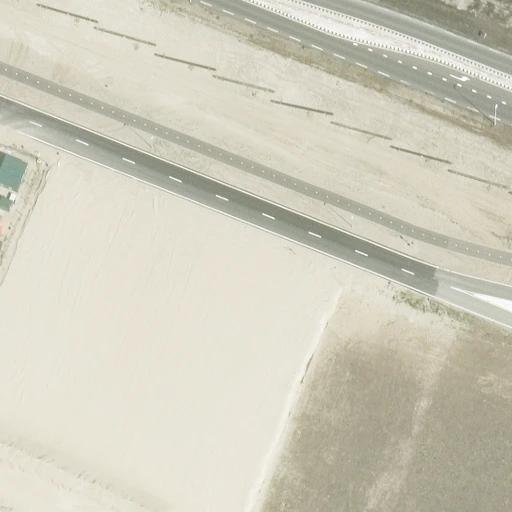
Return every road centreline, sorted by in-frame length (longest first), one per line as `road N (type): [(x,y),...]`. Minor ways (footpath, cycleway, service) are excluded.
road 1 (unclassified): [(483,299),(0,115)]
road 2 (secondary): [(211,0),(511,119)]
road 3 (secondary): [(511,72),(316,0)]
